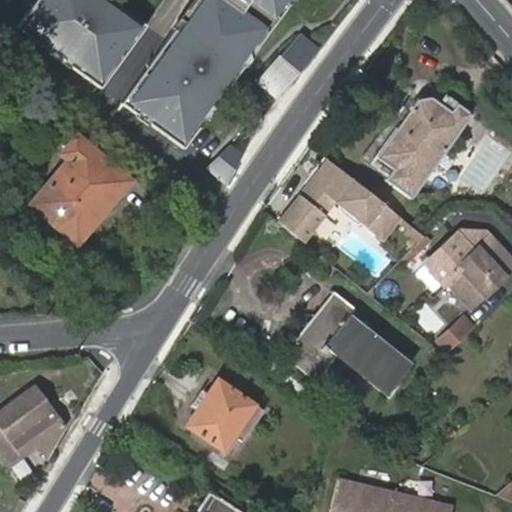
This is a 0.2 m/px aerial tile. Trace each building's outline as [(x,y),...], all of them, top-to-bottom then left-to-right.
[(23,0),(22,1),(31,8),(16,29),(48,51),(52,46),(73,62),(69,67),(99,89),(146,27),(115,5),(111,10),(97,0),(23,0)] [(196,0),(188,11),(193,16),(179,35),(174,31),(120,105),(137,117),(141,111),(152,119),(148,125),(183,150),(198,129),(193,125),(208,104),(213,108),(243,67),(238,64),(252,44),(257,48),(288,7),(282,4),(285,0),(196,0)] [(274,97),(316,51),(298,34),(279,57),(278,56),(258,80),(256,80),(254,82),(274,97)] [(409,198),(471,115),(460,107),(464,103),(464,100),(464,95),(461,90),(459,88),(454,87),(449,88),(446,90),(443,93),(429,82),(427,82),(418,83),(360,159),(385,178),(384,179),(409,198)] [(127,180),(74,135),(59,153),(65,159),(29,203),(52,223),(51,225),(77,245),(115,198),(114,196),(127,180)] [(228,144),(205,169),(224,185),(239,154),(228,144)] [(298,194),(277,223),(301,242),(333,201),(381,239),(399,216),(325,158),(311,177),(316,180),(303,198),(298,194)] [(298,194),(303,198),(316,180),(311,177),(298,194)] [(456,233),(424,262),(441,281),(444,278),(489,238),(485,232),(469,232),(461,239),(456,233)] [(511,266),(511,263),(489,238),(444,278),(455,290),(471,292),(476,298),(511,266)] [(441,281),(465,308),(476,298),(471,292),(455,290),(444,278),(441,281)] [(352,309),(330,290),(303,323),(308,328),(285,358),(315,381),(338,351),(371,377),(392,351),(347,315),(352,309)] [(461,320),(438,341),(444,349),(468,328),(461,320)] [(233,435),(254,405),(217,379),(206,395),(200,390),(190,406),(196,411),(186,427),(222,452),(233,435)] [(0,409),(0,442),(12,460),(61,426),(32,387),(0,409)] [(263,411),(254,405),(233,435),(242,441),(263,411)] [(389,511),(395,490),(338,475),(328,511),(389,511)] [(450,511),(453,505),(395,490),(389,511),(450,511)] [(235,511),(209,494),(196,511),(235,511)]
